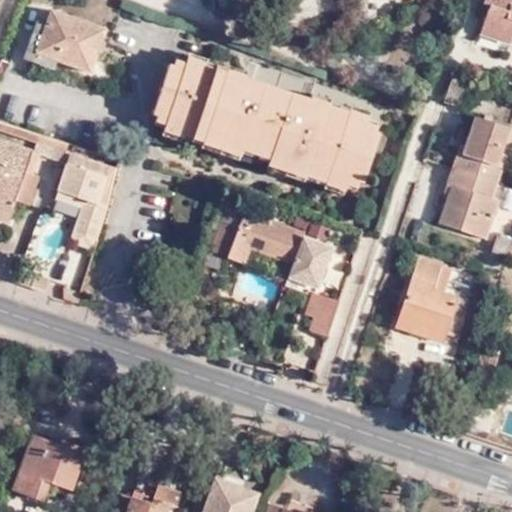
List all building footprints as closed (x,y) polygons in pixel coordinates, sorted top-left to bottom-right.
[(511,0),(485,0),(491,3),(482,30),(511,40),(511,38),(511,3),(511,0)] [(106,32),(51,12),(34,55),(90,76),(106,32)] [(371,160),(379,136),(365,131),(365,127),(308,108),(310,101),(242,79),(240,86),(182,67),(182,70),(169,67),(154,115),(166,119),(165,124),(224,144),(228,135),(240,138),(238,143),(244,145),(272,154),(278,156),(279,152),(291,155),(288,165),(347,185),(349,179),(363,183),(371,160)] [(475,85),(453,78),(445,100),(468,107),(475,85)] [(454,187),(451,196),(440,223),(486,239),(498,201),(491,199),(503,167),(510,170),(511,162),(511,128),(477,117),(466,147),(464,155),(457,153),(447,185),(454,187)] [(47,137),(7,124),(4,132),(45,145),(47,137)] [(380,133),(379,136),(371,160),(380,163),(388,136),(380,133)] [(228,135),(224,144),(242,149),(244,145),(238,143),(240,138),(228,135)] [(47,137),(45,145),(41,155),(52,158),(57,141),(47,137)] [(57,141),(52,158),(70,164),(75,147),(57,141)] [(33,153),(0,142),(0,221),(10,225),(18,199),(26,175),(33,153)] [(464,155),(466,147),(460,145),(457,153),(464,155)] [(270,159),(288,165),(291,155),(279,152),(278,156),(272,154),(270,159)] [(41,156),(33,153),(26,175),(34,177),(41,156)] [(77,235),(96,241),(118,171),(78,157),(66,197),(88,204),(85,211),(77,235)] [(34,177),(26,175),(18,199),(29,203),(38,179),(34,177)] [(444,194),(451,196),(454,187),(447,185),(444,194)] [(88,204),(66,197),(63,204),(85,211),(88,204)] [(249,249),(291,264),(302,234),(227,205),(205,263),(222,270),(226,258),(243,264),(249,249)] [(334,246),(302,234),(291,264),(285,280),(284,283),(305,291),(308,284),(317,288),(334,246)] [(73,247),(92,253),(96,241),(77,235),(73,247)] [(511,242),(498,238),(488,268),(501,272),(511,242)] [(398,239),(396,245),(413,250),(415,246),(398,239)] [(285,280),(291,264),(249,249),(243,264),(285,280)] [(463,262),(441,254),(439,260),(461,266),(463,262)] [(442,264),(420,257),(398,327),(443,343),(446,334),(459,339),(470,304),(433,290),(442,264)] [(31,289),(44,293),(52,281),(36,276),(31,289)] [(310,333),(328,338),(339,303),(312,294),(305,315),(315,319),(310,333)] [(77,455),(29,437),(11,489),(37,500),(44,479),(65,487),(77,455)] [(245,511),(252,495),(207,480),(196,511),(245,511)] [(152,496),(148,506),(162,510),(161,511),(172,511),(176,504),(152,496)] [(161,511),(162,510),(148,506),(129,499),(123,511),(161,511)]
